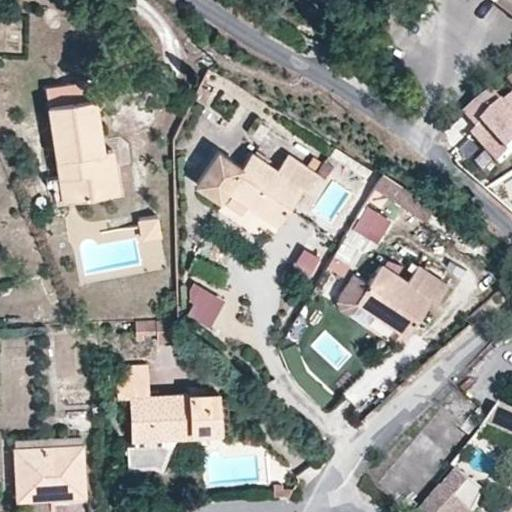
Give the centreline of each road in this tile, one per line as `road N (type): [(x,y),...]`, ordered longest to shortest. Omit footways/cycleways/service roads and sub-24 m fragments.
road 1 (residential): [(186,0),(423,144),(511,230)]
road 2 (residential): [(329,510),(377,428),(511,312)]
